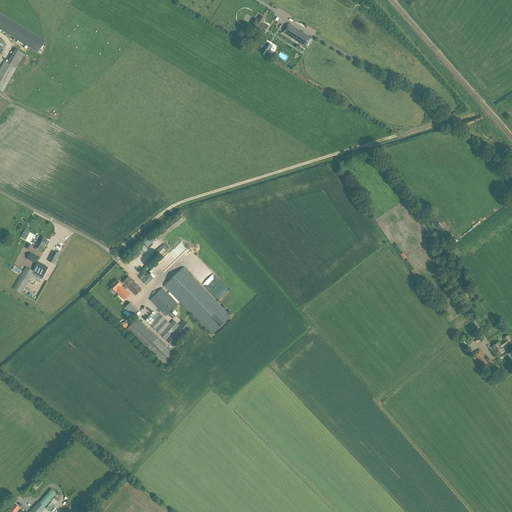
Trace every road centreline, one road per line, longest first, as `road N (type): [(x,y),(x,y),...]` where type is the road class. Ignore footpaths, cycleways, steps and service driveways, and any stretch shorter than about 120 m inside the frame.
road 1 (track): [(486,341),(445,276),(425,223),(371,143),(446,119),(445,111),(261,2)]
road 2 (unclassified): [(0,191),(111,252),(178,203),(371,143)]
road 3 (track): [(376,402),(472,511)]
